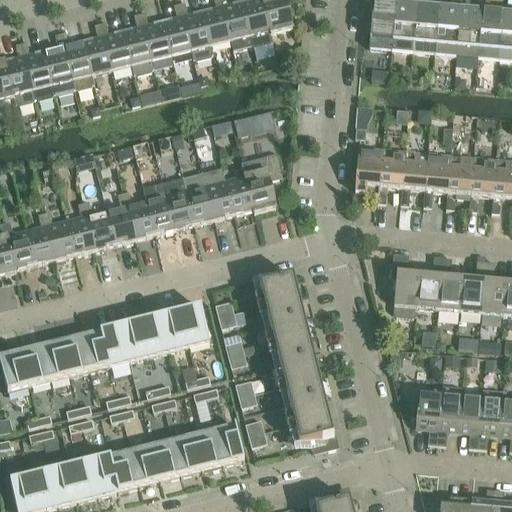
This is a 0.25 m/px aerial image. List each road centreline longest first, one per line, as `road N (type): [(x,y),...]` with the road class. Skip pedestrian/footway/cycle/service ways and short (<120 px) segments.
road 1 (residential): [(330,241),(9,324)]
road 2 (residential): [(330,241),(324,212),(340,0)]
road 3 (residential): [(388,468),(330,241)]
road 4 (residential): [(210,511),(388,468)]
road 5 (residential): [(511,254),(330,241)]
road 6 (residential): [(388,468),(511,474)]
